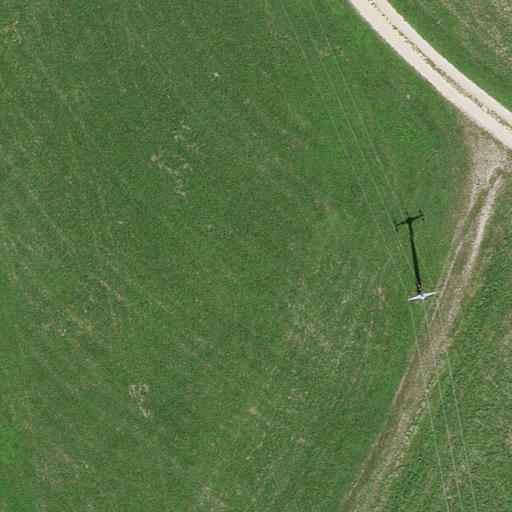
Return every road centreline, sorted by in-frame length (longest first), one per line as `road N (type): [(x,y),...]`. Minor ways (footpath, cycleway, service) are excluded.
road 1 (track): [(350,511),(452,319),(490,123)]
road 2 (track): [(360,0),(511,141)]
